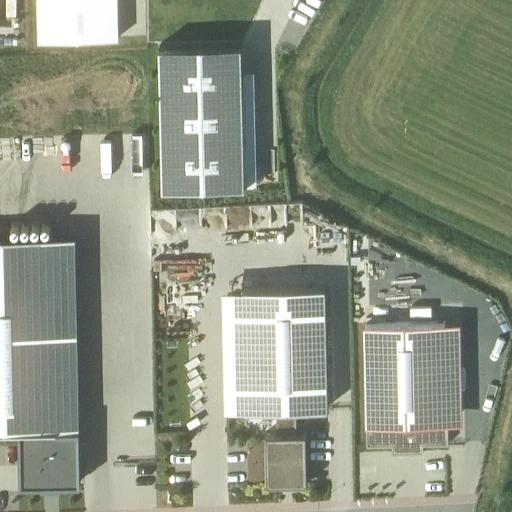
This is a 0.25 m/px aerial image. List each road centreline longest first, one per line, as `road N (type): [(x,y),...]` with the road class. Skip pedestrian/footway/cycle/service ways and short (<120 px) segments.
road 1 (unknown): [(217,511),(230,273),(255,239),(282,238),(316,247),(348,291),(350,511)]
road 2 (unknown): [(93,511),(105,237)]
road 3 (unknown): [(456,511),(483,458),(490,361),(481,321),(428,278)]
